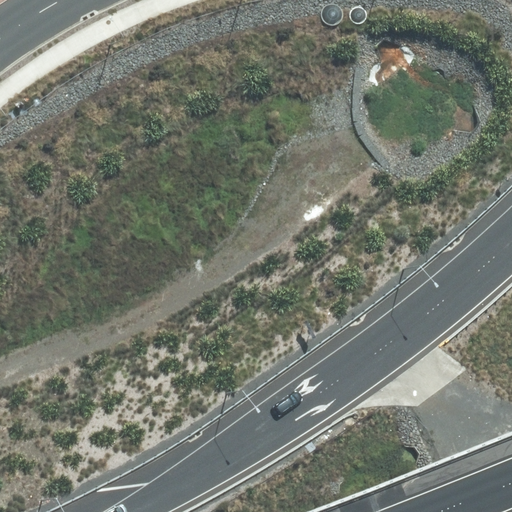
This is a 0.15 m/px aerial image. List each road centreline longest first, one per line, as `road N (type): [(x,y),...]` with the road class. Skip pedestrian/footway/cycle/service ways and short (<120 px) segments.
road 1 (motorway): [(133,511),(388,343),(511,238)]
road 2 (track): [(0,375),(191,291),(237,259),(333,156)]
road 3 (track): [(388,343),(511,438)]
